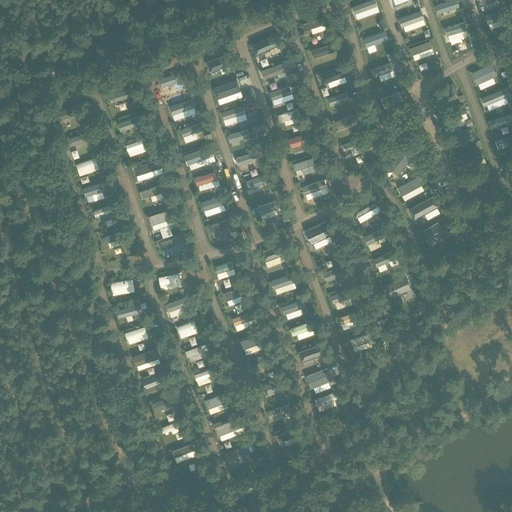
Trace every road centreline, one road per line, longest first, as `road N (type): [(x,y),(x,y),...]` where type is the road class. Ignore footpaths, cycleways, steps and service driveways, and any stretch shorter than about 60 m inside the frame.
road 1 (track): [(156,511),(125,456),(58,279)]
road 2 (track): [(243,0),(8,88)]
road 3 (track): [(0,123),(58,279)]
